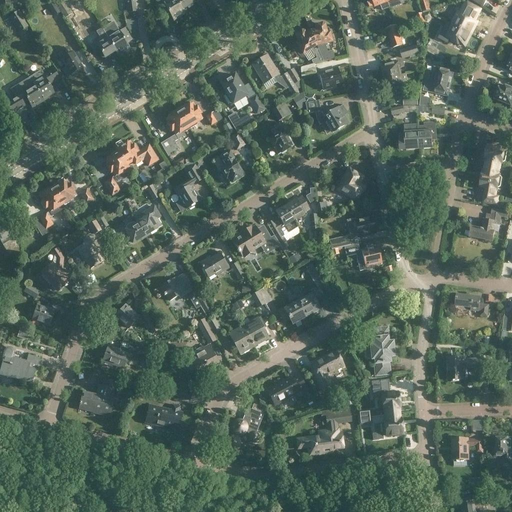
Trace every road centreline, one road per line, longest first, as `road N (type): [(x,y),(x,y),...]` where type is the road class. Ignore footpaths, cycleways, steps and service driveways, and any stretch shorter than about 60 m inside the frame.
road 1 (residential): [(49,423),(91,298),(369,132)]
road 2 (residential): [(194,461),(219,393),(392,294),(402,278)]
road 3 (residential): [(194,461),(255,472),(426,456)]
road 4 (secondary): [(0,177),(164,78)]
road 5 (residential): [(49,423),(194,461)]
road 6 (secondary): [(164,78),(288,0)]
road 7 (residential): [(369,132),(343,0)]
road 8 (residential): [(421,411),(431,282)]
road 9 (residential): [(464,119),(511,0)]
